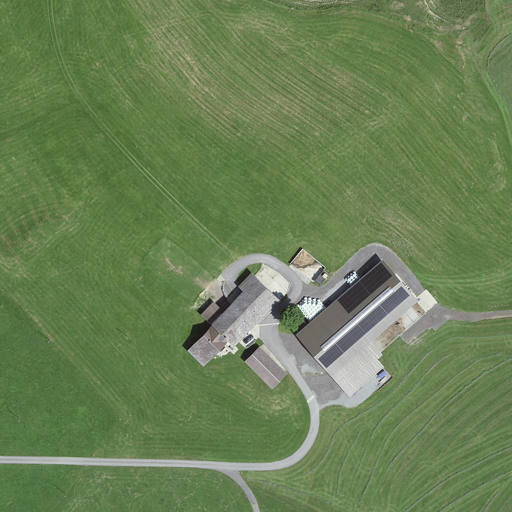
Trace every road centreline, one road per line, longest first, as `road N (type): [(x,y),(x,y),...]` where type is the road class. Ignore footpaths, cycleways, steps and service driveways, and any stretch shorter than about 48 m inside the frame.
road 1 (track): [(228,465),(284,466),(311,440),(311,392),(274,318),(295,282),(265,258),(230,269),(232,283)]
road 2 (track): [(249,259),(115,133),(79,84),(54,0)]
road 3 (track): [(0,461),(228,465)]
